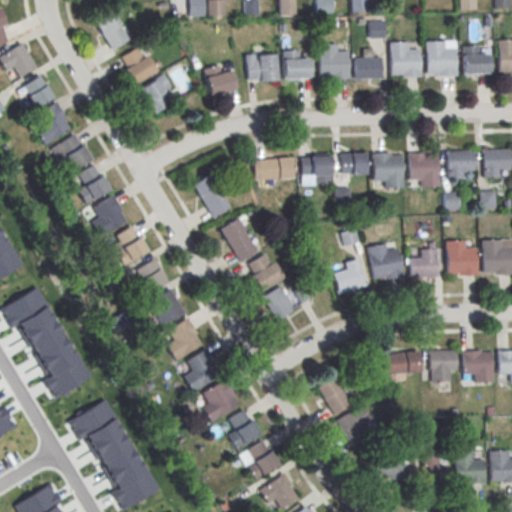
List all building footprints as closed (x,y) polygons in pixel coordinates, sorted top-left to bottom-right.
[(276,0),(292,0),(292,16),(277,17),(276,0)] [(313,0),(329,0),(329,15),(313,16),(313,0)] [(349,0),(365,0),(365,13),(349,14),(349,0)] [(456,0),(472,0),(472,12),(457,12),(456,0)] [(491,0),(507,0),(507,11),(492,11),(491,0)] [(240,1),(256,1),(256,18),(240,18),(240,1)] [(185,2),(201,2),(202,18),(186,19),(185,2)] [(205,2),(221,2),(222,19),(206,19),(205,2)] [(89,19),(108,54),(125,44),(106,10),(89,19)] [(0,42),(8,40),(0,14),(0,42)] [(366,23),(382,22),(382,39),(366,40),(366,23)] [(511,39),(496,39),(496,72),(508,72),(508,74),(511,74),(511,39)] [(424,40),(424,73),(436,73),(436,75),(454,75),(453,47),(442,47),(442,40),(424,40)] [(388,41),(388,74),(400,74),(400,76),(418,76),(417,48),(406,48),(406,41),(388,41)] [(317,43),(318,76),(329,76),(329,78),(347,78),(346,50),(335,50),(335,43),(317,43)] [(117,57),(131,84),(154,71),(140,45),(117,57)] [(19,48),(33,70),(15,80),(2,58),(19,48)] [(459,49),(475,48),(475,57),(483,57),(484,78),(459,78),(459,49)] [(276,80),(274,50),(244,52),(245,82),(276,80)] [(351,61),(377,60),(378,81),(352,81),(351,61)] [(208,96),(237,88),(230,61),(200,69),(208,96)] [(279,62),(305,61),(305,82),(280,83),(279,62)] [(171,86),(154,72),(132,100),(151,116),(165,99),(162,96),(171,86)] [(37,78),(50,100),(33,110),(19,89),(37,78)] [(52,106),(66,128),(41,144),(29,125),(38,120),(35,116),(52,106)] [(72,137),(85,158),(68,169),(55,147),(72,137)] [(481,149),(482,176),(496,176),(496,168),(507,168),(507,148),(481,149)] [(445,150),(446,178),(460,178),(460,170),(472,170),(471,150),(445,150)] [(435,154),(436,185),(418,186),(418,179),(407,179),(406,154),(435,154)] [(337,157),(362,156),(363,178),(349,178),(349,176),(338,176),(337,157)] [(399,158),(400,191),(382,191),(381,184),(370,184),(369,157),(388,157),(388,158),(399,158)] [(298,161),(327,160),(328,188),(299,189),(298,161)] [(250,163),(251,184),(290,181),(288,161),(250,163)] [(91,167),(104,189),(87,199),(74,178),(91,167)] [(190,183),(209,217),(226,207),(207,173),(190,183)] [(332,190),(347,189),(348,205),(332,205),(332,190)] [(440,191),(456,191),(456,207),(441,207),(440,191)] [(476,191),(492,191),(492,206),(476,206),(476,191)] [(106,195),(123,221),(106,232),(89,205),(106,195)] [(216,227),(236,261),(253,251),(233,217),(216,227)] [(337,231),(351,227),(355,241),(341,245),(337,231)] [(130,229),(143,250),(126,261),(113,239),(130,229)] [(0,231),(20,264),(0,276),(0,231)] [(442,241),(443,274),(454,274),(454,275),(472,275),(472,247),(460,247),(460,241),(442,241)] [(480,243),(480,275),(491,275),(491,277),(510,276),(509,248),(497,249),(497,242),(480,243)] [(363,247),(369,279),(380,277),(380,279),(398,276),(393,248),(382,250),(380,244),(363,247)] [(433,248),(434,276),(407,277),(406,257),(418,257),(417,248),(433,248)] [(244,263),(260,253),(266,263),(270,260),(280,276),(258,291),(248,275),(250,273),(244,263)] [(342,261),(354,257),(362,285),(336,292),(330,272),(344,268),(342,261)] [(150,259),(163,280),(146,291),(133,269),(150,259)] [(290,291),(302,283),(310,296),(298,303),(290,291)] [(259,295),(277,284),(292,309),(274,319),(259,295)] [(0,306),(34,286),(88,375),(52,397),(41,379),(48,375),(46,371),(43,373),(31,354),(34,352),(30,345),(27,347),(15,327),(17,325),(16,323),(9,327),(0,312),(0,306)] [(168,291),(181,313),(164,323),(151,301),(168,291)] [(182,320),(197,344),(172,360),(162,345),(171,339),(165,330),(182,320)] [(203,348),(213,365),(211,367),(216,374),(189,391),(180,376),(189,370),(183,360),(203,348)] [(426,350),(452,349),(453,369),(446,369),(447,381),(427,382),(426,350)] [(460,350),(460,374),(471,373),(471,381),(490,381),(489,351),(478,352),(478,349),(460,350)] [(511,349),(495,350),(495,374),(506,373),(506,382),(511,381),(511,349)] [(376,354),(415,350),(417,371),(378,375),(376,354)] [(314,386),(331,414),(348,405),(331,376),(314,386)] [(221,379),(232,396),(230,398),(234,405),(208,421),(199,407),(205,404),(198,393),(221,379)] [(102,398),(156,488),(120,509),(109,492),(116,487),(113,484),(111,486),(99,466),(101,464),(97,458),(94,460),(82,439),(85,438),(83,435),(76,439),(65,421),(102,398)] [(332,420),(362,402),(371,418),(362,424),(369,435),(349,447),(332,420)] [(0,433),(12,426),(1,408),(0,408),(0,433)] [(225,419),(232,430),(224,434),(232,448),(256,434),(247,419),(246,420),(240,410),(225,419)] [(244,450),(250,460),(243,465),(252,478),(274,463),(259,440),(244,450)] [(366,466),(398,485),(408,468),(400,464),(405,456),(391,448),(386,456),(376,449),(366,466)] [(486,451),(487,481),(511,480),(511,458),(504,458),(504,450),(486,451)] [(452,452),(453,482),(482,481),(482,459),(470,460),(470,451),(452,452)] [(418,457),(417,486),(445,487),(445,466),(433,466),(433,457),(418,457)] [(255,491),(264,503),(271,498),(277,508),(293,497),(286,487),(289,485),(280,473),(255,491)] [(11,505),(15,511),(59,511),(56,506),(54,508),(53,505),(59,501),(48,482),(11,505)]
